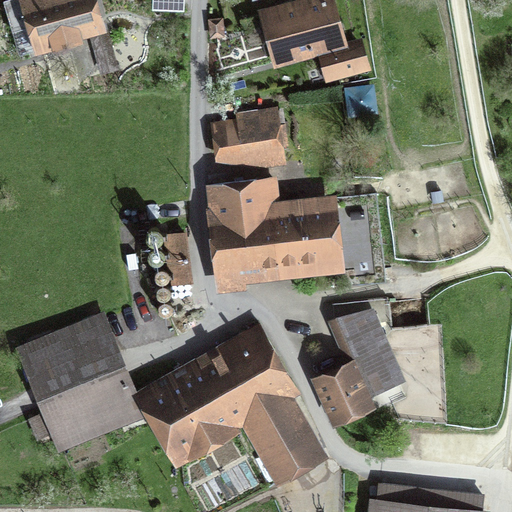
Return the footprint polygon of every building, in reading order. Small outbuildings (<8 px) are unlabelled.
[(87,0),(7,0),(24,55),(97,33),(87,0)] [(124,0),(99,0),(107,27),(130,21),(124,0)] [(181,0),(156,0),(156,8),(181,8),(181,0)] [(327,0),(301,0),(258,12),(272,68),(315,56),(322,82),(365,71),(357,41),(339,45),(327,0)] [(224,35),(223,19),(211,20),(212,36),(224,35)] [(240,121),(215,124),(218,164),(285,165),(278,109),(239,114),(240,121)] [(274,178),(208,186),(219,283),(343,269),(335,201),(278,208),(274,178)] [(146,228),(141,231),(140,236),(143,243),(150,244),(155,241),(156,236),(154,231),(151,228),(146,228)] [(187,233),(167,235),(173,286),(193,283),(187,233)] [(148,249),(143,252),(141,257),(144,263),(151,265),(156,261),(158,257),(156,251),(152,249),(148,249)] [(163,272),(159,271),(156,272),(153,276),(154,280),(157,283),(162,283),(165,281),(166,276),(163,272)] [(165,289),(161,288),(157,289),(155,293),(156,297),(158,300),(164,300),(167,298),(168,293),(165,289)] [(166,305),(163,304),(159,306),(157,309),(157,314),(160,317),(166,317),(168,314),(169,309),(166,305)] [(364,404),(362,395),(371,391),(398,380),(381,342),(369,313),(332,322),(349,366),(321,378),(337,419),(364,404)] [(102,316),(22,348),(63,451),(145,418),(135,400),(102,316)] [(175,468),(244,427),(291,399),(296,396),(256,328),(135,400),(145,418),(164,449),(175,468)] [(326,457),(291,399),(244,427),(279,485),(326,457)] [(450,511),(369,503),(367,511),(450,511)]
